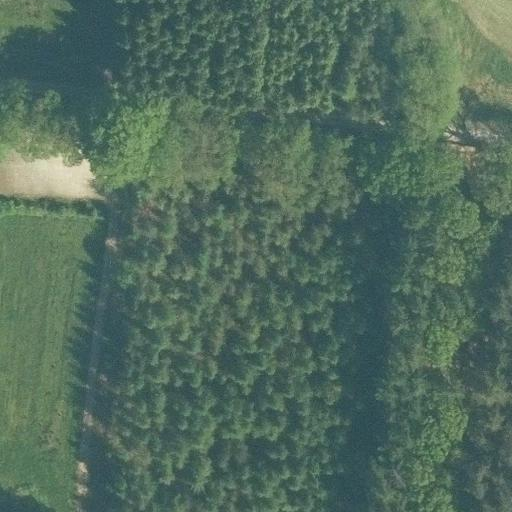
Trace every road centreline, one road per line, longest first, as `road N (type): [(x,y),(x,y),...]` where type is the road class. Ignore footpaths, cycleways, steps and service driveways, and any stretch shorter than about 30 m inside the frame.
road 1 (track): [(404,511),(449,138),(449,59),(432,0)]
road 2 (track): [(0,85),(511,144)]
